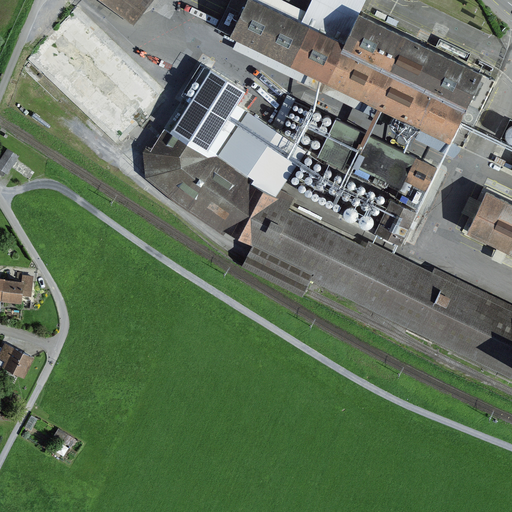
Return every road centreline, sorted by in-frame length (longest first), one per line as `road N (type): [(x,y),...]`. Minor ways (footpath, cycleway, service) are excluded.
road 1 (track): [(511,447),(414,408),(307,351),(54,183),(5,195)]
road 2 (residential): [(0,190),(69,323),(65,339),(0,331)]
road 3 (track): [(0,466),(65,339)]
